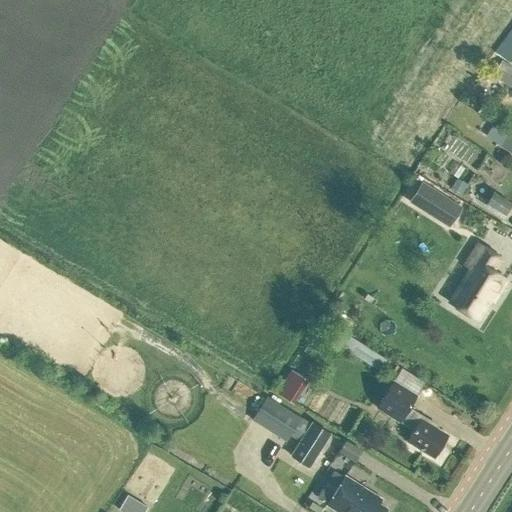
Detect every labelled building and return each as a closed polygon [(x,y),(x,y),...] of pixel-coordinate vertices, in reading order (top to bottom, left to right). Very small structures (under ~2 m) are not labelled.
[(467,62),(456,79),(493,104),(505,86),(478,68),(505,27),(486,15),(459,56),(467,62)] [(511,27),(494,52),(511,65),(511,27)] [(493,55),(488,62),(495,67),(500,61),(493,55)] [(491,76),(511,88),(511,66),(501,60),(491,76)] [(511,137),(506,134),(499,145),(511,153),(511,137)] [(456,177),(450,187),(460,194),(466,183),(456,177)] [(503,214),(510,201),(494,193),(487,205),(503,214)] [(496,295),(505,279),(494,272),(503,258),(477,242),(463,265),(468,268),(446,301),(476,320),(493,293),(496,295)] [(434,458),(435,456),(437,455),(438,454),(440,453),(440,451),(441,449),(440,447),(447,436),(435,429),(437,426),(412,411),(421,398),(393,380),(376,408),(400,423),(395,432),(405,439),(404,439),(434,458)] [(298,442),(289,456),(309,468),(330,435),(302,417),(268,395),(255,414),(298,442)] [(221,413),(206,441),(209,443),(211,439),(223,446),(228,438),(253,452),(262,435),(221,413)] [(337,511),(383,511),(386,508),(378,504),(381,499),(344,476),(326,505),(337,511)] [(315,511),(302,504),(309,491),(283,477),(266,507),(275,511),(315,511)]
